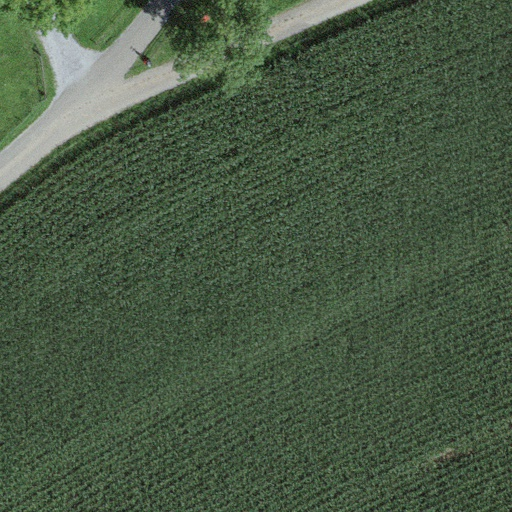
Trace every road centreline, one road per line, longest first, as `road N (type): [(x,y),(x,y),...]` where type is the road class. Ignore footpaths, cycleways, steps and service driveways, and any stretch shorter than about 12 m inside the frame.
road 1 (track): [(359,0),(86,110)]
road 2 (unclassified): [(0,174),(86,110),(166,0)]
